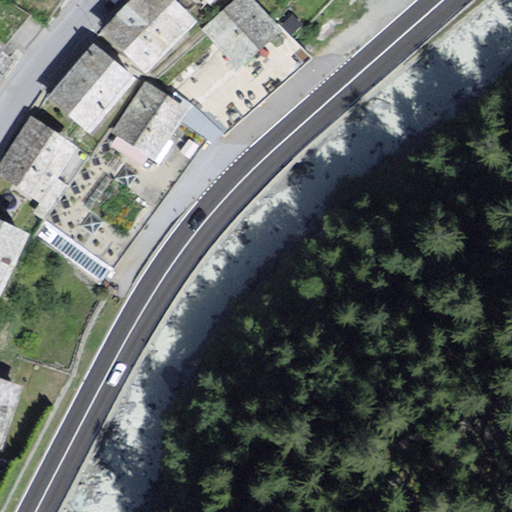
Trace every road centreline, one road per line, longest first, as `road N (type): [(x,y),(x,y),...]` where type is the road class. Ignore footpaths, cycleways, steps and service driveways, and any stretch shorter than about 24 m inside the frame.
road 1 (secondary): [(448,0),(233,193),(162,279),(35,511)]
road 2 (tertiary): [(87,0),(0,128)]
